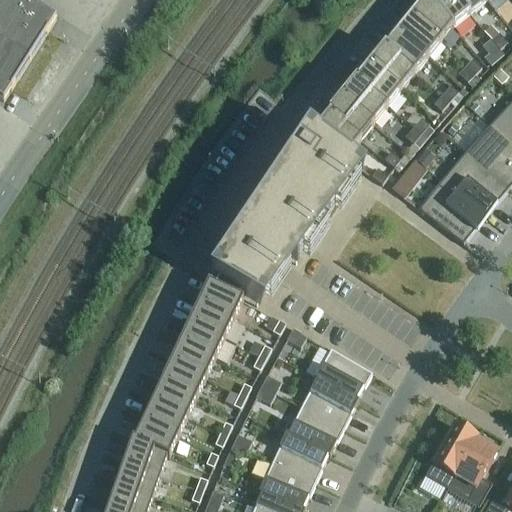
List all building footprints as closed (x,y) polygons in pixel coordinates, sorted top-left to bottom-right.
[(0,44),(6,48),(32,7),(34,3),(29,0),(2,0),(0,4),(0,44)] [(428,0),(428,1),(453,33),(470,19),(454,0),(431,0),(429,2),(428,0)] [(482,0),(454,0),(470,19),(487,6),(482,0)] [(428,1),(411,21),(442,46),(452,33),(453,34),(453,33),(428,1)] [(32,7),(6,48),(30,63),(56,22),(32,7)] [(411,21),(398,38),(428,62),(442,46),(411,21)] [(398,38),(384,54),(415,79),(428,62),(398,38)] [(491,45),(499,55),(507,48),(499,39),(491,45)] [(6,48),(0,57),(0,103),(4,105),(30,63),(6,48)] [(491,71),(503,60),(496,53),(484,63),(491,71)] [(384,54),(371,71),(401,96),(415,79),(384,54)] [(472,65),(465,72),(475,81),(482,74),(472,65)] [(371,71),(357,88),(387,113),(401,96),(371,71)] [(475,81),(465,72),(458,79),(468,88),(475,81)] [(357,88),(343,105),(374,130),(387,113),(357,88)] [(450,91),(442,101),(450,108),(458,98),(450,91)] [(450,108),(442,101),(433,110),(441,117),(450,108)] [(343,105),(330,122),(360,147),(374,130),(343,105)] [(511,107),(490,131),(511,151),(511,107)] [(360,147),(330,122),(316,139),(346,164),(360,147)] [(421,124),(413,133),(421,140),(429,131),(421,124)] [(511,151),(490,131),(465,158),(508,195),(511,190),(511,151)] [(421,140),(413,133),(405,143),(413,150),(421,140)] [(214,278),(211,284),(265,316),(269,311),(291,281),(311,253),(367,180),(310,137),(246,231),(237,244),(214,278)] [(425,172),(434,161),(426,154),(417,164),(425,172)] [(384,165),(394,174),(401,165),(391,157),(384,165)] [(465,158),(441,186),(487,224),(497,210),(496,209),(508,195),(465,158)] [(371,182),(382,190),(388,182),(378,174),(371,182)] [(412,192),(401,183),(392,195),(403,203),(412,192)] [(487,224),(441,186),(419,215),(463,250),(475,235),(478,237),(487,224)] [(243,306),(208,289),(199,310),(234,326),(243,306)] [(234,326),(199,310),(190,329),(224,345),(234,326)] [(286,330),(279,326),(273,337),(280,341),(286,330)] [(224,345),(190,329),(180,349),(215,365),(224,345)] [(300,353),(307,343),(293,335),(286,345),(300,353)] [(206,385),(215,365),(180,349),(171,368),(206,385)] [(264,351),(259,362),(266,366),(272,355),(264,351)] [(331,356),(315,384),(358,408),(359,407),(357,406),(372,380),(331,356)] [(266,366),(259,362),(253,372),(260,376),(266,366)] [(206,385),(171,368),(162,388),(197,404),(206,385)] [(275,399),(281,389),(267,381),(261,392),(275,399)] [(316,386),(301,413),(344,435),(358,408),(315,384),(315,385),(316,386)] [(197,404),(162,388),(153,407),(188,424),(197,404)] [(251,393),(244,389),(239,400),(246,403),(251,393)] [(270,410),(275,399),(261,392),(256,403),(270,410)] [(239,400),(233,411),(241,414),(246,404),(239,400)] [(188,424),(153,407),(144,427),(178,443),(188,424)] [(286,440),(330,462),(344,435),(301,413),(288,440),(286,440)] [(178,443),(144,427),(135,445),(132,444),(132,445),(169,463),(178,443)] [(232,431),(225,428),(220,439),(227,442),(232,431)] [(447,494),(476,443),(455,431),(425,482),(447,494)] [(227,442),(220,439),(215,450),(222,453),(227,442)] [(252,447),(237,440),(232,451),(240,455),(247,458),(252,447)] [(286,440),(272,469),(315,489),(328,462),(330,463),(330,462),(286,440)] [(477,443),(476,443),(447,494),(478,511),(479,511),(492,490),(481,484),(497,457),(476,445),(477,443)] [(169,463),(132,445),(124,469),(160,482),(167,463),(169,464),(169,463)] [(229,476),(240,455),(232,451),(222,473),(229,476)] [(211,458),(206,469),(213,473),(218,462),(211,458)] [(160,482),(124,469),(117,490),(153,502),(160,482)] [(272,469),(259,498),(291,511),(305,511),(315,489),(272,469)] [(203,497),(208,486),(200,483),(196,494),(203,497)] [(149,511),(153,502),(117,490),(110,510),(114,511),(149,511)] [(199,509),(203,497),(196,494),(191,506),(199,509)] [(511,511),(511,496),(510,500),(499,494),(488,511),(511,511)] [(207,511),(219,511),(224,501),(212,497),(206,511),(207,511)] [(260,500),(255,511),(291,511),(259,498),(259,499),(260,500)]
